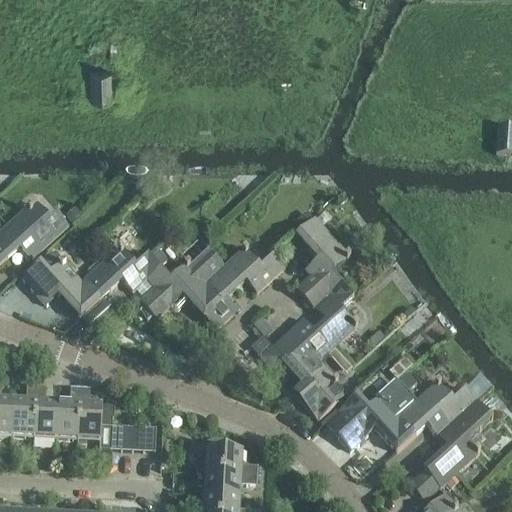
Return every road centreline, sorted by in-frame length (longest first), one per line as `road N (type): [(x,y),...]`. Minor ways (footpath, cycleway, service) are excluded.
road 1 (residential): [(0,326),(293,442),(357,511)]
road 2 (residential): [(156,511),(157,490),(0,482)]
